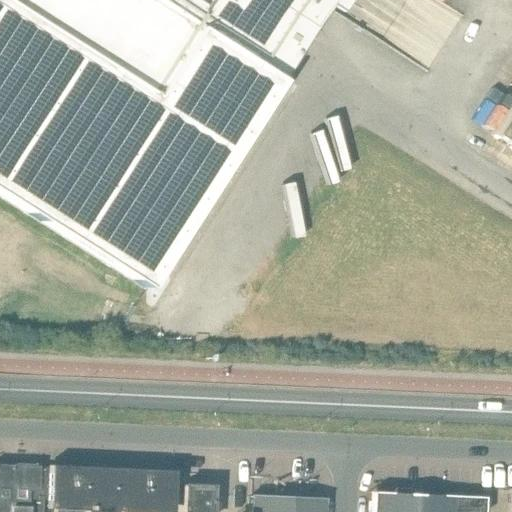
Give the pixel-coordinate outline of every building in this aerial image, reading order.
[(0,0),(0,198),(144,290),(277,80),(151,0),(0,0)] [(151,0),(277,80),(327,0),(151,0)] [(511,96),(488,135),(507,147),(511,140),(511,96)] [(5,465),(2,511),(21,511),(24,490),(34,490),(34,468),(33,468),(33,467),(5,465)] [(164,494),(165,473),(45,467),(45,468),(34,468),(34,490),(24,490),(21,511),(36,511),(37,499),(43,499),(43,507),(52,508),(52,511),(107,511),(107,510),(147,511),(162,511),(163,503),(164,494)] [(163,503),(178,503),(177,511),(204,511),(206,487),(179,486),(178,494),(164,494),(163,503)] [(368,502),(367,511),(449,511),(450,497),(377,493),(377,500),(376,500),(376,502),(368,502)] [(318,511),(319,500),(254,497),(248,496),(246,511),(318,511)] [(477,511),(478,499),(450,497),(449,511),(477,511)]
